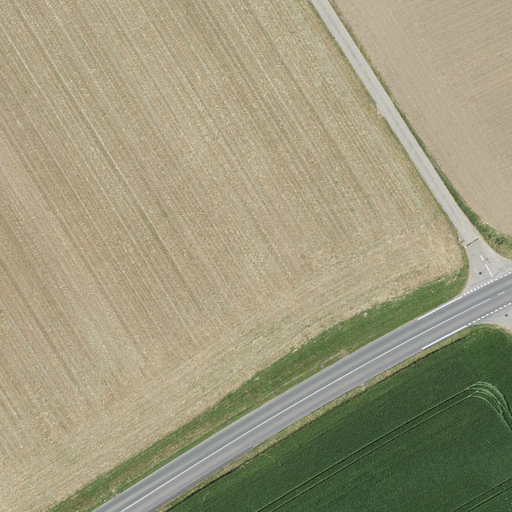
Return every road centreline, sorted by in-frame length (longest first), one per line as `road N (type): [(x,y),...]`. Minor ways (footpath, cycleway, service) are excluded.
road 1 (secondary): [(119,511),(511,286)]
road 2 (track): [(511,320),(308,0)]
